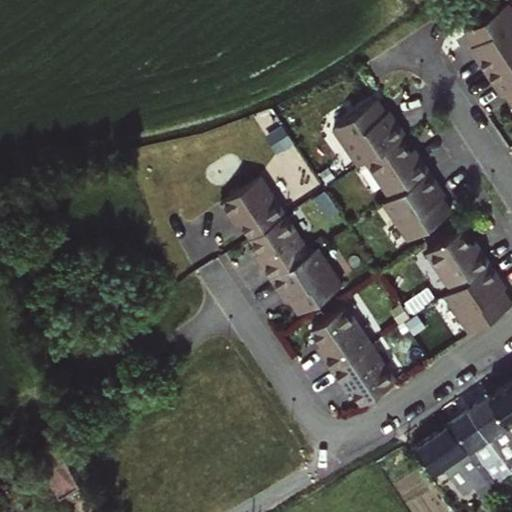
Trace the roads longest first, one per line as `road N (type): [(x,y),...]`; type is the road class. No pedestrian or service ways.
road 1 (residential): [(213,263),(308,419),(337,435)]
road 2 (residential): [(511,324),(374,423),(337,435)]
road 3 (residential): [(420,42),(511,188)]
road 4 (residential): [(337,435),(330,459),(250,511)]
